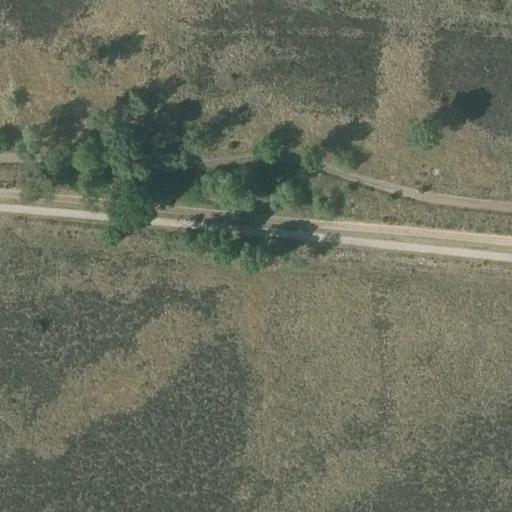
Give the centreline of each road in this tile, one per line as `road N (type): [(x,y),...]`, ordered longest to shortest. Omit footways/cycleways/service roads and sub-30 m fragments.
road 1 (unknown): [(0,156),(178,167),(274,155),(373,187),(511,209)]
road 2 (track): [(0,196),(511,245)]
